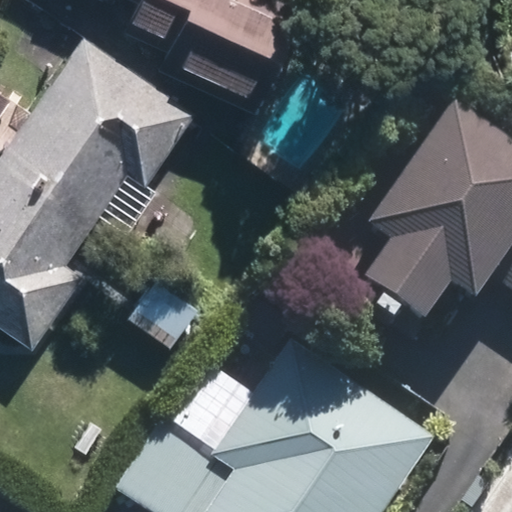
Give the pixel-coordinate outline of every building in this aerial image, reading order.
[(304,0),(131,0),(133,1),(119,32),(164,51),(156,69),(254,113),(304,0)] [(139,190),(186,121),(76,46),(0,155),(0,160),(93,224),(124,180),(139,190)] [(0,117),(14,98),(0,88),(0,117)] [(511,158),(443,110),(355,235),(378,250),(350,290),(411,332),(439,293),(462,310),(484,279),(511,298),(511,158)] [(0,339),(28,359),(79,286),(59,273),(93,224),(0,160),(0,339)] [(169,340),(199,296),(156,268),(135,299),(126,311),(169,340)] [(381,511),(432,436),(289,339),(215,447),(163,411),(113,487),(150,511),(381,511)]
